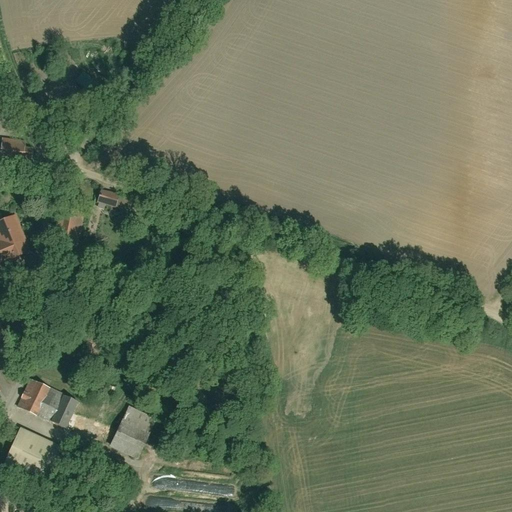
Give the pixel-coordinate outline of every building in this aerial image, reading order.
[(1,143),(0,146),(0,164),(29,169),(32,147),(1,143)] [(97,194),(93,211),(113,216),(117,199),(97,194)] [(84,217),(59,213),(53,248),(77,252),(84,217)] [(0,267),(27,256),(17,233),(11,219),(0,223),(0,267)] [(35,421),(37,416),(49,421),(46,429),(64,437),(77,408),(58,400),(53,410),(43,406),(48,394),(28,385),(16,413),(35,421)] [(107,444),(139,458),(154,424),(122,410),(107,444)] [(17,434),(2,465),(42,484),(58,453),(17,434)]
